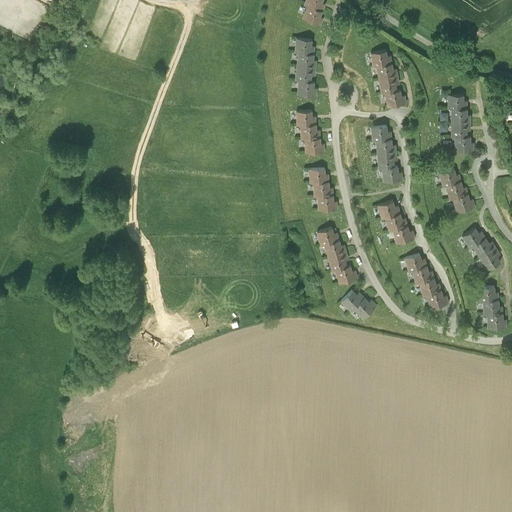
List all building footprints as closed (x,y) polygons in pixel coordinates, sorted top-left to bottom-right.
[(305,0),(304,3),(307,5),(322,11),(324,6),(320,5),(322,0),(305,0)] [(322,11),(307,5),(302,18),(320,25),(322,20),(318,19),(322,11)] [(295,51),(298,52),(313,54),(314,49),(310,48),(312,39),(296,37),(295,51)] [(373,66),(376,66),(392,63),(391,54),(387,55),(386,49),(370,52),(373,66)] [(313,54),(298,52),(297,64),(316,66),(316,63),(312,62),(313,54)] [(378,77),(398,74),(397,67),(393,68),(392,63),(376,66),(378,77)] [(295,79),(299,80),(310,80),(311,71),(315,72),(316,66),(297,64),(295,79)] [(381,93),(384,92),(397,89),(396,84),(399,83),(398,74),(378,77),(381,93)] [(314,81),(310,80),(299,80),(297,93),(316,95),(316,91),(313,90),(314,81)] [(387,106),(406,102),(405,94),(401,95),(400,88),(397,89),(384,92),(387,106)] [(448,108),(451,108),(467,109),(467,103),(463,103),(463,94),(448,93),(448,108)] [(467,109),(451,108),(451,121),(470,122),(470,117),(466,117),(467,109)] [(296,125),(300,125),(316,124),(316,115),(312,115),(312,109),(296,110),(296,125)] [(451,136),(455,136),(466,135),(466,126),(470,126),(470,122),(451,121),(451,136)] [(441,130),(450,130),(450,123),(442,122),(441,130)] [(301,138),(304,138),(320,137),(320,129),(316,129),(316,124),(300,125),(301,138)] [(372,140),(375,140),(392,139),(391,130),(388,130),(387,124),(370,126),(372,140)] [(470,135),(466,135),(455,136),(454,149),(473,150),(473,145),(470,145),(470,135)] [(320,137),(304,138),(305,152),(325,151),(324,142),(321,143),(320,137)] [(376,152),(396,150),(396,143),(392,144),(392,139),(375,140),(376,152)] [(378,168),(382,167),(394,165),(394,160),(397,159),(396,150),(376,152),(378,168)] [(398,164),(394,165),(382,167),(383,181),(403,179),(402,171),(399,171),(398,164)] [(310,183),(313,182),(329,181),(328,173),(325,173),(325,166),(308,168),(310,183)] [(446,185),(461,181),(460,176),(456,177),(454,168),(439,171),(442,186),(446,185)] [(314,196),(317,196),(333,195),(333,186),(329,187),(329,181),(313,182),(314,196)] [(453,197),(468,194),(467,189),(463,190),(461,181),(446,185),(449,198),(453,197)] [(456,211),(475,206),(473,201),(470,202),(468,194),(453,197),(456,211)] [(333,195),(317,196),(318,210),(337,208),(337,200),(334,200),(333,195)] [(382,218),(385,217),(400,212),(398,204),(395,205),(393,199),(377,204),(382,218)] [(389,230),(392,229),(408,224),(405,217),(402,218),(400,212),(385,217),(389,230)] [(408,224),(392,229),(396,243),(415,237),(412,229),(409,230),(408,224)] [(321,245),(323,244),(339,239),(337,231),(334,232),(332,226),(316,231),(321,245)] [(473,245),(486,238),(483,233),(480,235),(475,227),(462,235),(469,247),(473,245)] [(480,257),(496,247),(493,243),(490,245),(486,238),(473,245),(480,257)] [(327,256),(346,250),(344,243),(341,244),(339,239),(323,244),(327,256)] [(487,269),(500,261),(495,252),(498,250),(496,247),(480,257),(487,269)] [(332,270),(335,269),(347,265),(345,260),(349,259),(346,250),(327,256),(332,270)] [(408,271),(411,270),(427,266),(425,261),(422,262),(419,252),(404,256),(408,271)] [(350,264),(347,265),(335,269),(339,283),(358,277),(355,269),(352,270),(350,264)] [(418,282),(434,278),(432,273),(429,274),(427,266),(411,270),(415,283),(418,282)] [(422,296),(425,295),(441,291),(440,285),(436,286),(434,278),(418,282),(422,296)] [(483,300),(498,299),(498,294),(494,295),(494,285),(479,285),(479,300),(483,300)] [(350,311),(353,308),(365,297),(359,291),(357,293),(353,289),(340,300),(350,311)] [(428,308),(448,302),(447,297),(444,298),(441,291),(425,295),(428,308)] [(365,297),(353,308),(362,318),(377,305),(371,298),(368,301),(365,297)] [(487,314),(502,313),(502,308),(498,308),(498,299),(483,300),(483,314),(487,314)] [(487,327),(506,327),(506,322),(502,322),(502,313),(487,314),(487,327)]
